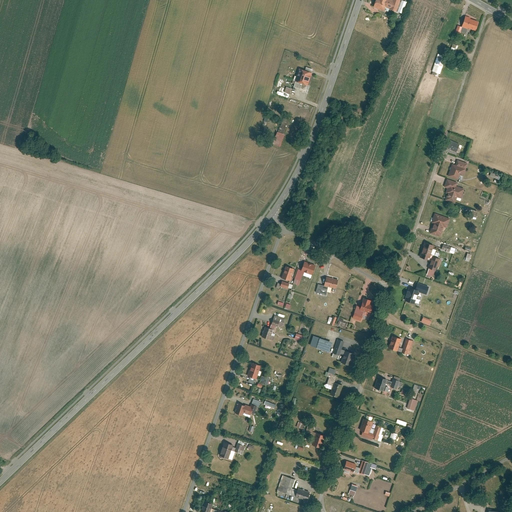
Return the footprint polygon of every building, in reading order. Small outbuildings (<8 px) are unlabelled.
[(373,0),(371,7),(382,11),(384,7),(385,0),(373,0)] [(392,0),(391,0),(385,0),(384,7),(389,9),(392,0)] [(392,0),(389,9),(396,11),(400,0),(392,0)] [(478,21),(465,17),(462,26),(475,30),(478,21)] [(441,55),(437,54),(431,74),(439,76),(446,53),(453,55),(456,45),(452,44),(450,49),(443,47),(441,55)] [(310,73),(298,69),(295,82),(306,86),(310,73)] [(281,122),(278,131),(284,133),(287,124),(281,122)] [(282,135),(275,132),(271,142),(279,144),(282,135)] [(462,145),(451,140),(447,147),(458,153),(462,145)] [(467,163),(457,160),(456,165),(466,168),(467,163)] [(456,165),(452,164),(448,176),(458,179),(460,174),(463,175),(466,168),(456,165)] [(457,182),(447,179),(444,187),(447,188),(445,192),(447,193),(445,200),(455,203),(457,197),(461,198),(464,189),(456,186),(457,182)] [(485,202),(483,208),(480,207),(479,210),(487,212),(489,203),(485,202)] [(450,217),(434,212),(431,222),(433,222),(445,226),(446,227),(450,217)] [(445,226),(433,222),(429,233),(441,237),(445,226)] [(433,244),(424,241),(420,256),(429,259),(433,244)] [(439,258),(432,256),(428,267),(429,267),(436,269),(439,258)] [(315,264),(305,261),(302,270),(304,270),(312,273),(315,264)] [(294,268),(285,265),(281,277),(290,280),(294,268)] [(429,267),(427,274),(434,276),(436,269),(429,267)] [(298,269),(293,283),(299,285),(304,270),(302,270),(298,269)] [(338,279),(326,276),(324,285),(328,286),(336,288),(338,279)] [(426,292),(428,286),(416,282),(414,288),(418,289),(426,292)] [(318,283),(316,291),(326,293),(328,286),(324,285),(318,283)] [(414,303),(418,289),(414,288),(409,286),(408,290),(407,290),(405,296),(406,296),(405,300),(414,303)] [(359,306),(356,305),(352,317),(362,320),(363,318),(368,319),(373,305),(369,304),(371,300),(364,297),(362,303),(361,302),(359,306)] [(285,318),(274,314),(271,323),(275,324),(282,327),(285,318)] [(430,325),(432,320),(422,316),(420,322),(430,325)] [(265,325),(262,336),(269,338),(273,328),(270,327),(265,325)] [(304,335),(296,333),(294,338),(302,341),(304,335)] [(401,338),(392,335),(388,347),(397,350),(398,346),(401,338)] [(332,342),(319,337),(316,347),(329,351),(332,342)] [(414,340),(406,338),(403,348),(402,351),(409,354),(414,340)] [(344,341),(337,339),(333,352),(339,354),(341,349),(344,341)] [(353,353),(345,350),(342,359),(341,361),(349,364),(353,353)] [(261,365),(252,362),(247,375),(257,378),(261,365)] [(334,374),(328,372),(327,376),(329,376),(327,382),(333,384),(334,382),(336,375),(334,374)] [(387,379),(379,376),(375,387),(383,390),(387,379)] [(399,380),(393,378),(390,386),(397,388),(398,385),(399,380)] [(343,385),(334,382),(333,384),(330,393),(339,396),(343,385)] [(418,400),(410,397),(407,407),(415,410),(418,400)] [(251,407),(238,402),(235,412),(242,414),(243,411),(249,413),(250,411),(251,407)] [(366,418),(364,418),(360,429),(363,430),(369,432),(373,421),(372,420),(366,418)] [(305,423),(298,421),(296,428),(302,430),(305,423)] [(377,438),(381,427),(377,425),(374,434),(373,437),(377,438)] [(361,435),(372,439),(373,437),(374,434),(369,432),(363,430),(361,435)] [(324,434),(316,432),(312,445),(319,447),(324,434)] [(233,444),(224,441),(219,455),(228,458),(233,444)] [(245,445),(238,443),(235,451),(242,454),(245,445)] [(364,473),(368,461),(362,459),(358,471),(364,473)] [(356,463),(346,460),(344,468),(354,472),(355,466),(356,463)] [(371,462),(368,461),(364,473),(369,475),(372,467),(370,466),(371,462)] [(295,479),(283,475),(278,490),(291,494),(292,488),(295,479)] [(308,500),(310,492),(297,488),(296,489),(294,495),(308,500)] [(209,511),(212,503),(203,500),(200,510),(206,511),(209,511)]
